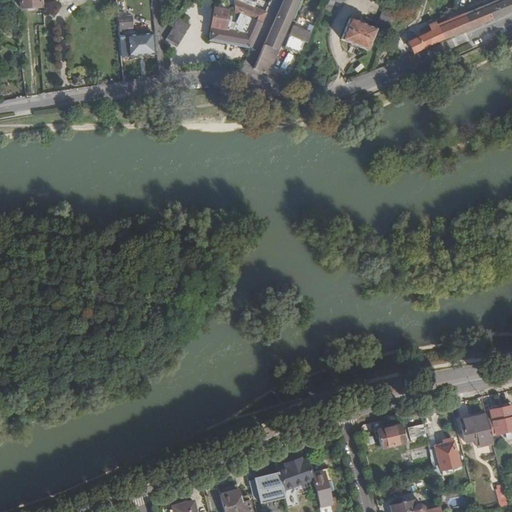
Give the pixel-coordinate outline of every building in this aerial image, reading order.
[(210,41),(250,50),(266,13),(254,7),(255,4),(245,0),(235,0),(235,13),(240,15),(236,24),(230,23),(231,18),(227,17),(227,11),(215,9),(210,41)] [(284,0),(254,69),(267,75),(299,0),(284,0)] [(336,16),(343,0),(329,0),(325,11),(336,16)] [(511,0),(496,0),(450,19),(455,30),(511,6),(511,0)] [(390,32),(400,8),(388,3),(378,27),(390,32)] [(174,28),(181,18),(182,15),(172,8),(163,20),(174,28)] [(125,12),(118,13),(120,33),(127,32),(127,28),(133,27),(132,17),(125,18),(125,12)] [(174,28),(164,40),(175,48),(191,26),(181,18),(174,28)] [(366,51),(376,30),(351,19),(341,40),(366,51)] [(455,30),(450,19),(439,23),(434,26),(439,36),(455,30)] [(439,36),(434,26),(403,40),(408,51),(439,36)] [(303,55),(312,34),(296,27),(287,48),(303,55)] [(115,37),(117,57),(149,54),(147,34),(115,37)] [(492,422),(487,423),(490,433),(511,426),(511,411),(510,405),(489,411),(492,422)] [(487,423),(485,414),(459,420),(464,442),(473,440),(475,447),(492,443),(490,433),(487,423)] [(404,442),(401,424),(377,430),(380,447),(404,442)] [(410,441),(426,437),(424,431),(422,424),(407,427),(410,441)] [(428,447),(428,449),(435,448),(434,445),(435,445),(431,429),(424,431),(426,437),(428,447)] [(432,463),(437,483),(444,481),(442,469),(459,465),(453,441),(435,445),(434,445),(435,448),(428,449),(432,463)] [(407,469),(432,463),(428,449),(428,447),(416,450),(417,453),(404,456),(407,469)] [(279,475),(283,490),(305,482),(313,479),(311,474),(308,458),(301,461),(300,457),(284,463),(285,467),(278,469),(279,475)] [(323,472),(311,474),(313,479),(320,511),(331,511),(330,506),(332,506),(323,472)] [(279,498),(285,496),(283,490),(279,475),(274,476),(273,474),(254,479),(257,490),(266,488),(268,495),(277,493),(279,498)] [(283,490),(285,496),(298,492),(297,490),(307,486),(305,482),(283,490)] [(236,484),(218,488),(219,494),(238,489),(236,484)] [(501,507),(508,505),(503,486),(496,488),(501,507)] [(238,489),(219,494),(223,511),(251,511),(249,500),(241,502),(239,496),(238,489)] [(450,507),(463,505),(462,498),(449,500),(450,507)] [(440,511),(439,507),(423,510),(424,508),(423,507),(423,506),(421,505),(418,504),(417,504),(415,505),(415,506),(413,499),(390,505),(391,511),(440,511)] [(172,506),(173,511),(195,511),(193,501),(172,506)]
